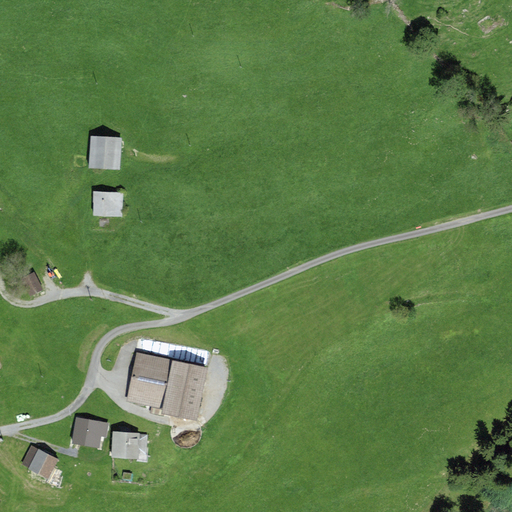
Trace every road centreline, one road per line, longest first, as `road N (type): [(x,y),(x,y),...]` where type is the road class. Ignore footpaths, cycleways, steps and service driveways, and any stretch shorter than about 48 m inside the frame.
road 1 (track): [(0,432),(70,410),(103,342),(124,327),(181,318),(350,248),(511,207)]
road 2 (track): [(0,282),(16,304),(104,295),(181,318)]
